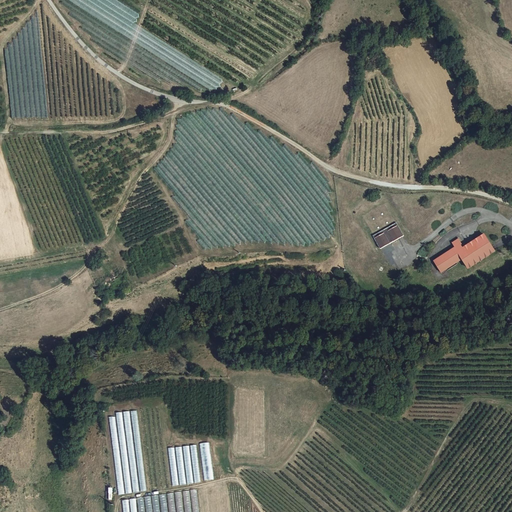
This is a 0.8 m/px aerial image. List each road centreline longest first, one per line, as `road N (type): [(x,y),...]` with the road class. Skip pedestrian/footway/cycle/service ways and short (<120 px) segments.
road 1 (track): [(0,132),(107,133),(170,112),(179,100),(210,103),(334,171),(511,203)]
road 2 (track): [(170,112),(168,141),(86,270),(33,302),(0,309)]
road 3 (track): [(511,406),(469,401),(404,511)]
road 4 (unclassified): [(48,0),(107,67),(179,100)]
road 5 (track): [(210,103),(255,88),(282,68),(315,27),(319,0)]
road 6 (track): [(7,132),(1,48),(41,0)]
